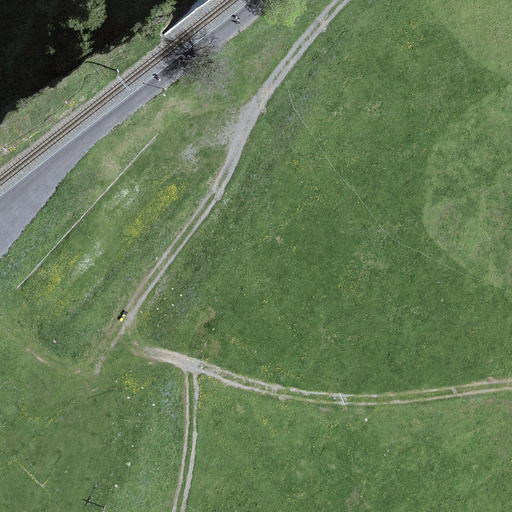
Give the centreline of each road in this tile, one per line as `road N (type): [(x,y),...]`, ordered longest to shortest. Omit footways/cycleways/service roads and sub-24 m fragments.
road 1 (track): [(341,0),(257,106),(225,175),(93,369),(177,366),(254,391),(352,406),(511,389)]
road 2 (track): [(0,209),(263,0)]
